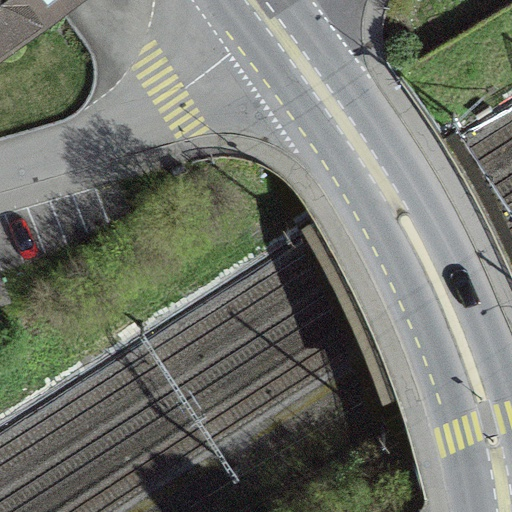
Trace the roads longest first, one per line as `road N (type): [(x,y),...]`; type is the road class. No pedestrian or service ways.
road 1 (secondary): [(504,511),(482,397),(451,309),(337,112),(267,21)]
road 2 (residential): [(267,21),(136,123),(0,166)]
